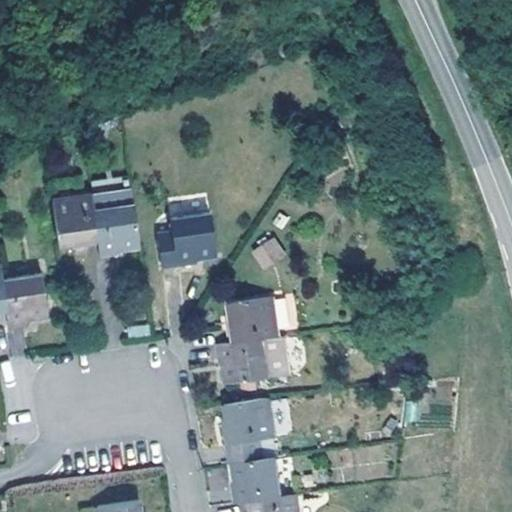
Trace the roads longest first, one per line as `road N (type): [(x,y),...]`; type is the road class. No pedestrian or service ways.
road 1 (tertiary): [(417,0),(511,238)]
road 2 (residential): [(100,398),(171,436),(183,453),(192,511)]
road 3 (residential): [(100,398),(36,461),(0,476)]
